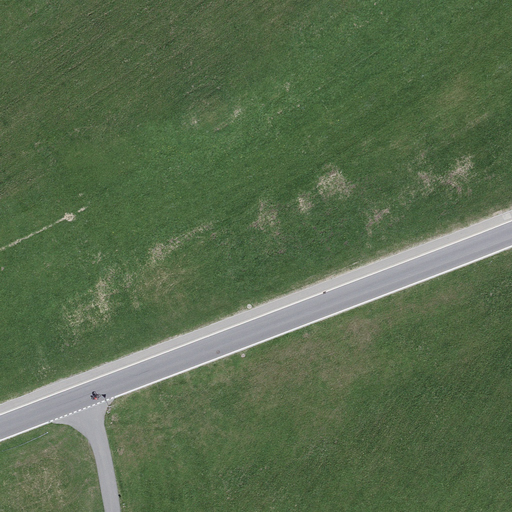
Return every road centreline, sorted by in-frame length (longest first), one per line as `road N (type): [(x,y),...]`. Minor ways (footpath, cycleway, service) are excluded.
road 1 (tertiary): [(511,233),(82,396)]
road 2 (unclassified): [(82,396),(114,511)]
